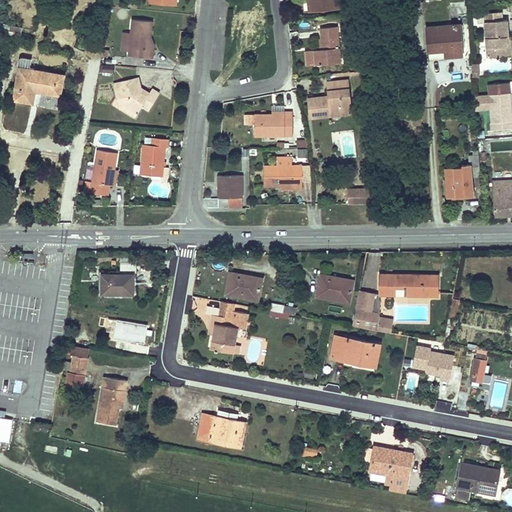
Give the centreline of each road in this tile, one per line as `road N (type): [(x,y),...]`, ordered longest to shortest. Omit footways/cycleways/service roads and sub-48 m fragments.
road 1 (residential): [(187,235),(169,351),(182,373),(511,434)]
road 2 (tertiary): [(187,235),(511,233)]
road 3 (unknown): [(436,233),(425,68)]
road 4 (residential): [(201,97),(281,79),(277,0)]
road 5 (residential): [(201,97),(187,235)]
road 6 (tertiary): [(59,236),(187,235)]
